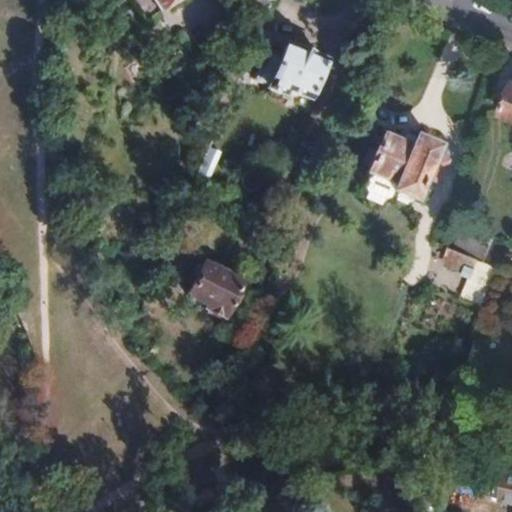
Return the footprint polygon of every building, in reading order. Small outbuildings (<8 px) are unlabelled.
[(149,18),(178,0),(118,0),(109,6),(128,37),(152,22),(149,18)] [(305,99),(322,63),(283,45),(278,55),(266,49),(251,80),(265,87),(264,89),(279,96),(283,89),(305,99)] [(511,89),(501,115),(511,119),(511,89)] [(407,149),(412,136),(404,132),(398,145),(407,149)] [(380,137),(364,174),(391,185),(388,191),(410,201),(420,178),(433,184),(442,162),(430,156),(434,145),(412,136),(407,149),(398,145),(380,137)] [(210,168),(218,147),(209,143),(200,164),(210,168)] [(388,191),(391,185),(366,175),(361,187),(363,193),(378,200),(385,198),(388,191)] [(490,241),(492,235),(462,223),(451,249),(482,261),(490,241)] [(498,267),(506,247),(490,241),(482,261),(498,267)] [(451,249),(444,246),(441,256),(446,258),(445,262),(471,273),(480,291),(487,294),(498,267),(482,261),(451,249)] [(218,319),(236,283),(220,275),(221,272),(207,266),(206,268),(197,264),(182,296),(203,306),(201,310),(218,319)] [(511,511),(511,477),(506,476),(499,503),(511,505),(511,511)]
